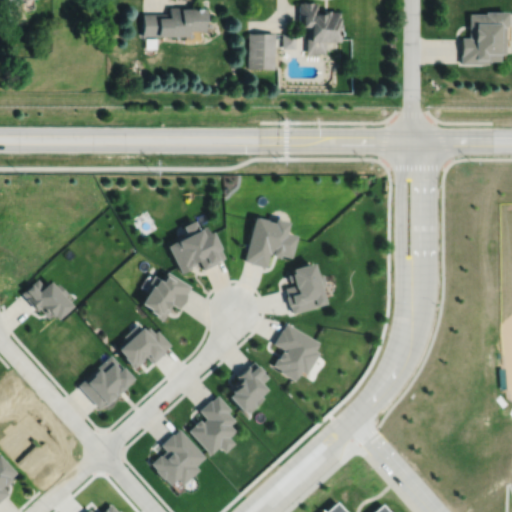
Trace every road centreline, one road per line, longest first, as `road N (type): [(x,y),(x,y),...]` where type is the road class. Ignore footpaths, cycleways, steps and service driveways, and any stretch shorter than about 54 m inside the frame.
road 1 (tertiary): [(0,138),(511,140)]
road 2 (residential): [(233,307),(218,344),(33,511)]
road 3 (residential): [(156,511),(0,338)]
road 4 (residential): [(402,357),(422,296),(427,246),(426,174),(411,140)]
road 5 (residential): [(411,140),(400,177),(402,357)]
road 6 (residential): [(252,511),(355,421),(402,357)]
road 7 (residential): [(410,0),(411,140)]
